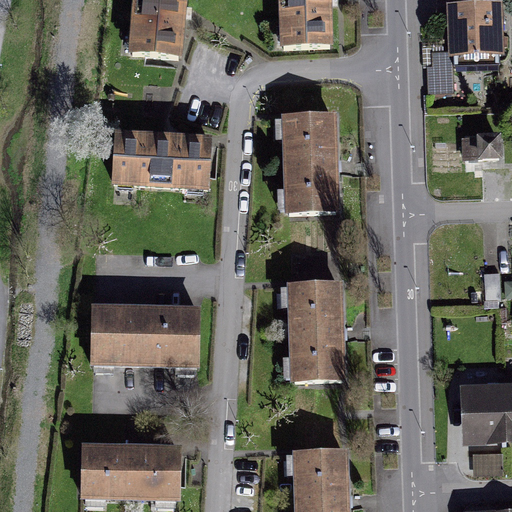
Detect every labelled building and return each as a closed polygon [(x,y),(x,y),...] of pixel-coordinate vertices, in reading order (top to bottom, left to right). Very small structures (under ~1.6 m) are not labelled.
[(191,0),(129,0),(123,63),(185,68),(191,0)] [(334,0),(274,0),(277,54),(337,51),(334,0)] [(504,11),(447,11),(447,65),(506,63),(504,11)] [(342,122),(279,123),(280,221),(344,220),(342,122)] [(218,151),(114,141),(110,192),(214,201),(218,151)] [(494,143),(468,142),(468,172),(495,172),(494,143)] [(499,278),(484,278),(485,303),(500,303),(499,278)] [(345,288),(284,292),(290,384),(350,380),(345,288)] [(207,318),(93,317),(92,374),(207,375),(207,318)] [(506,441),(504,388),(489,389),(489,395),(468,396),(469,442),(506,441)] [(190,457),(82,457),(82,509),(190,509),(190,457)] [(353,511),(351,460),(291,463),(292,511),(353,511)]
